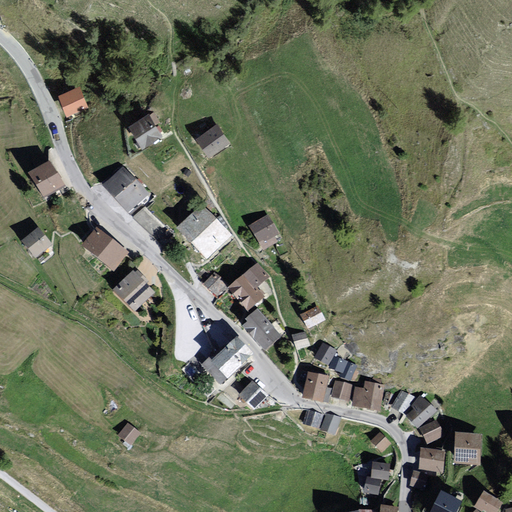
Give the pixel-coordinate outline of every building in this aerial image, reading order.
[(80,87),(59,95),(66,115),(88,108),(80,87)] [(149,118),(131,128),(143,147),(160,137),(149,118)] [(217,128),(198,140),(209,156),(228,144),(217,128)] [(48,163),(31,174),(45,195),(62,184),(48,163)] [(123,170),(106,186),(129,210),(146,194),(123,170)] [(204,207),(180,229),(206,257),(230,236),(204,207)] [(268,217),(251,227),(264,249),(280,239),(268,217)] [(37,229),(23,241),(36,256),(50,244),(37,229)] [(98,229),(85,245),(113,268),(126,252),(98,229)] [(256,266),(225,292),(244,315),(263,298),(256,290),(268,280),(256,266)] [(132,272),(114,290),(134,310),(152,293),(132,272)] [(225,285),(214,275),(202,286),(213,297),(225,285)] [(316,307),(298,317),(305,331),(323,321),(316,307)] [(258,314),(243,327),(263,350),(278,336),(258,314)] [(306,333),(290,337),(294,352),(309,348),(306,333)] [(210,360),(203,367),(220,385),(251,356),(236,341),(213,363),(210,360)] [(335,351),(322,343),(315,356),(327,364),(335,351)] [(334,356),(329,367),(342,373),(340,376),(350,380),(356,365),(334,356)] [(326,379),(310,375),(306,397),(321,400),(326,379)] [(352,387),(336,382),(332,395),(348,400),(352,387)] [(253,383),(240,397),(253,410),(266,396),(253,383)] [(364,391),(357,390),(354,407),(380,412),(384,386),(366,383),(364,391)] [(414,400),(402,392),(393,407),(404,414),(414,400)] [(394,396),(386,393),(384,404),(390,406),(394,396)] [(415,409),(408,419),(417,428),(436,411),(420,397),(413,407),(415,409)] [(321,416),(308,412),(304,425),(317,429),(321,416)] [(339,419),(326,415),(322,431),(335,434),(339,419)] [(437,422),(421,430),(427,443),(443,436),(437,422)] [(128,425),(119,436),(129,445),(138,433),(128,425)] [(390,444),(380,434),(372,442),(382,452),(390,444)] [(481,437),(457,435),(455,462),(479,464),(481,437)] [(443,452),(421,451),(420,469),(442,471),(443,452)] [(389,465),(374,463),(372,477),(388,478),(389,465)] [(427,476),(414,472),(411,485),(423,489),(427,476)] [(379,480),(368,478),(365,492),(377,493),(379,480)] [(455,511),(461,502),(442,492),(431,511),(455,511)] [(495,511),(501,503),(484,493),(475,507),(481,510),(483,508),(489,511),(495,511)]
